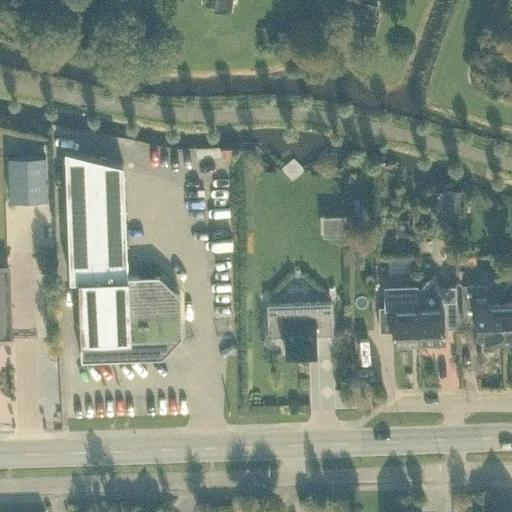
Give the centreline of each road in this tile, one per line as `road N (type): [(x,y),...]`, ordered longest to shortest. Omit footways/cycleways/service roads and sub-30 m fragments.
road 1 (unclassified): [(0,486),(458,471)]
road 2 (secondary): [(0,455),(457,437)]
